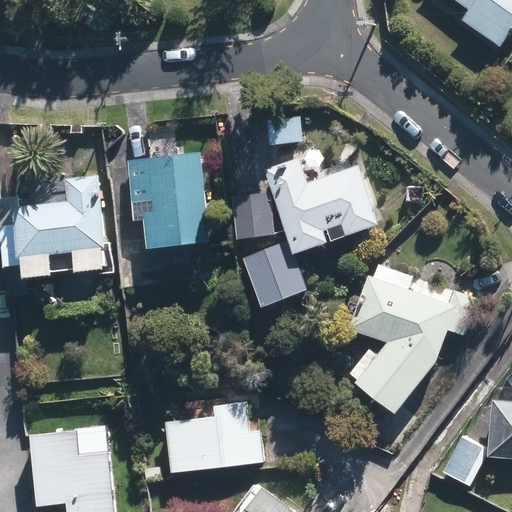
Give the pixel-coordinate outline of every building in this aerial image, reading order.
[(511,33),(511,0),(462,0),(476,10),(470,19),(504,44),(511,33)] [(214,240),(203,159),(139,167),(145,210),(155,209),(160,247),(214,240)] [(301,164),(275,174),(304,252),(381,223),(364,176),(313,195),(301,164)] [(81,207),(27,213),(33,258),(110,249),(102,181),(78,184),(81,207)] [(276,195),(241,199),(246,239),(281,235),(276,195)] [(292,246),(253,262),(271,306),(310,290),(292,246)] [(401,340),(369,384),(402,409),(443,353),(452,325),(464,329),(472,303),(388,277),(385,285),(378,282),(364,329),(401,340)] [(173,413),(179,468),(270,457),(264,403),(173,413)] [(511,409),(503,409),(499,457),(511,457),(511,409)] [(76,511),(124,511),(113,422),(40,431),(49,500),(75,497),(76,511)] [(486,452),(466,442),(451,474),(471,483),(486,452)] [(297,511),(273,494),(259,511),(297,511)]
